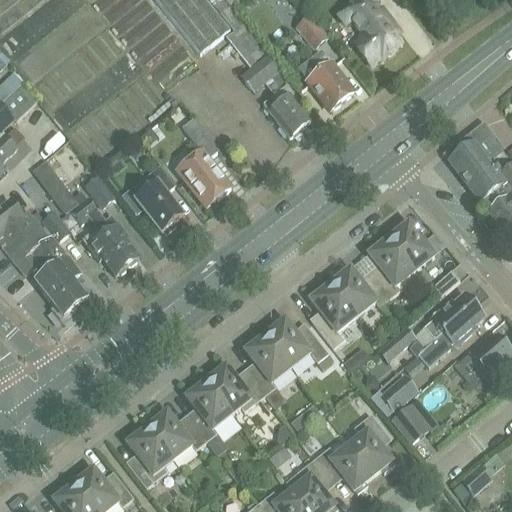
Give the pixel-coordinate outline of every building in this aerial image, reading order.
[(221,0),(231,11),(244,0),(221,0)] [(352,30),(361,43),(354,48),(370,69),(381,61),(382,63),(399,49),(394,42),(399,38),(394,31),(395,30),(382,13),(380,14),(376,8),(383,3),(380,0),(360,0),(362,2),(336,22),(345,34),(352,30)] [(310,21),(295,34),(314,56),(328,44),(310,21)] [(307,86),(329,115),(353,96),(324,60),(313,68),(320,76),(307,86)] [(266,63),(240,83),(254,99),(280,80),(266,63)] [(0,88),(0,140),(14,127),(15,128),(37,108),(21,91),(10,79),(0,88)] [(269,117),(289,143),(311,126),(299,111),(302,108),(294,98),(293,98),(287,90),(263,109),(270,117),(269,117)] [(0,142),(0,167),(17,151),(5,138),(0,142)] [(474,147),(448,167),(472,198),(498,178),(474,147)] [(201,156),(190,165),(178,174),(184,182),(207,212),(230,193),(207,164),(201,156)] [(487,217),(488,216),(511,198),(511,167),(498,178),(472,198),(479,207),(487,217)] [(136,205),(161,237),(163,236),(166,239),(176,231),(173,228),(183,220),(166,198),(175,190),(160,171),(142,185),(149,194),(136,205)] [(98,182),(84,194),(102,217),(116,205),(98,182)] [(66,218),(79,208),(63,187),(50,197),(66,218)] [(511,198),(488,216),(508,243),(511,239),(511,198)] [(87,203),(79,209),(96,231),(127,271),(139,262),(126,245),(128,242),(118,229),(117,230),(111,221),(103,227),(95,217),(97,216),(87,203)] [(0,248),(6,256),(39,230),(28,216),(22,221),(10,207),(0,214),(0,248)] [(89,222),(79,209),(70,216),(81,229),(83,227),(89,222)] [(41,228),(57,250),(72,239),(55,217),(41,228)] [(389,243),(414,276),(434,260),(405,224),(395,232),(398,236),(389,243)] [(49,243),(39,230),(6,256),(25,280),(32,274),(40,284),(35,287),(55,312),(51,315),(63,329),(88,309),(86,305),(87,304),(72,285),(80,279),(68,263),(68,264),(50,242),(49,243)] [(127,271),(96,231),(82,243),(89,251),(88,252),(98,265),(101,263),(115,280),(127,271)] [(396,291),(414,276),(389,243),(379,250),(377,247),(366,255),(380,273),(371,281),(389,304),(399,296),(396,291)] [(379,312),(389,304),(371,281),(361,288),(347,270),(336,278),(339,282),(330,289),(356,322),(375,307),(379,312)] [(460,285),(451,275),(428,294),(437,304),(460,285)] [(337,336),(356,322),(330,289),(321,296),(318,292),(307,301),(322,319),(312,327),(332,353),(344,345),(337,336)] [(434,345),(473,311),(463,300),(453,308),(451,306),(431,323),(432,325),(423,333),(434,345)] [(424,353),(418,359),(429,372),(435,367),(454,350),(455,351),(475,334),(473,332),(483,323),(473,311),(434,345),(424,353)] [(274,333),(265,340),(291,373),(309,358),(317,368),(328,359),(307,331),(296,339),(282,320),(271,329),(274,333)] [(406,334),(390,348),(399,358),(414,344),(406,334)] [(272,387),(291,373),(265,340),(256,347),(253,343),(242,351),(257,370),(247,377),(265,401),(276,392),(272,387)] [(479,369),(472,375),(479,384),(486,377),(490,382),(501,372),(499,370),(511,358),(496,340),(472,361),(479,369)] [(410,353),(417,361),(418,359),(424,353),(418,346),(410,353)] [(244,417),(265,401),(247,377),(237,385),(223,367),(212,375),(215,379),(206,386),(232,419),(240,412),(244,417)] [(394,416),(419,395),(405,378),(381,398),(379,395),(371,401),(387,419),(392,415),(394,416)] [(213,433),(232,419),(206,386),(197,393),(194,389),(183,397),(197,416),(188,423),(206,447),(217,438),(213,433)] [(391,422),(411,447),(438,426),(417,401),(391,422)] [(206,447),(188,423),(178,431),(164,413),(153,421),(156,425),(147,432),(172,465),(191,450),(195,455),(206,447)] [(360,441),(349,450),(373,481),(381,474),(384,478),(394,470),(377,448),(387,440),(371,419),(354,432),(360,441)] [(164,472),(172,465),(147,432),(138,439),(135,435),(124,444),(138,462),(128,470),(146,493),(168,477),(164,472)] [(306,453),(317,445),(308,434),(297,443),(306,453)] [(373,481),(349,450),(331,464),(324,456),(314,464),(330,485),(340,477),(357,499),(368,491),(365,487),(373,481)] [(284,451),(269,462),(275,470),(290,459),(284,451)] [(285,487),(292,495),(305,511),(335,511),(320,493),(330,485),(314,464),(285,487)] [(73,489),(91,511),(111,511),(118,507),(121,511),(122,511),(133,503),(115,480),(105,488),(90,470),(80,478),(83,482),(73,489)] [(480,471),(462,486),(472,499),(490,483),(480,471)] [(91,511),(73,489),(64,496),(61,492),(51,501),(59,511),(91,511)] [(257,509),(258,511),(305,511),(292,495),(280,504),(273,496),(257,509)]
